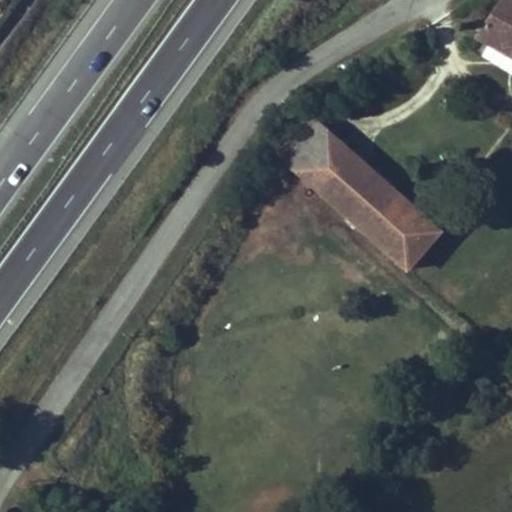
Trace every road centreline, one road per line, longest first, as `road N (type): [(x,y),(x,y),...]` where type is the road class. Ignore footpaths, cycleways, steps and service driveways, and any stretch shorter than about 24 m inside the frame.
road 1 (unclassified): [(431,0),(292,73),(265,99),(0,478)]
road 2 (motorway): [(0,294),(215,0)]
road 3 (motorway): [(135,0),(0,185)]
